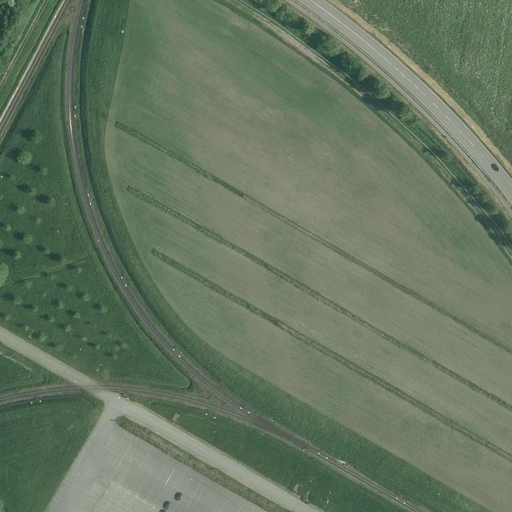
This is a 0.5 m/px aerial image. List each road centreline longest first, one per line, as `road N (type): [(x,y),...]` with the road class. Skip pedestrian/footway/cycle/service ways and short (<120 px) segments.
road 1 (residential): [(305,511),(0,335)]
road 2 (secondary): [(511,195),(405,76),(310,0)]
